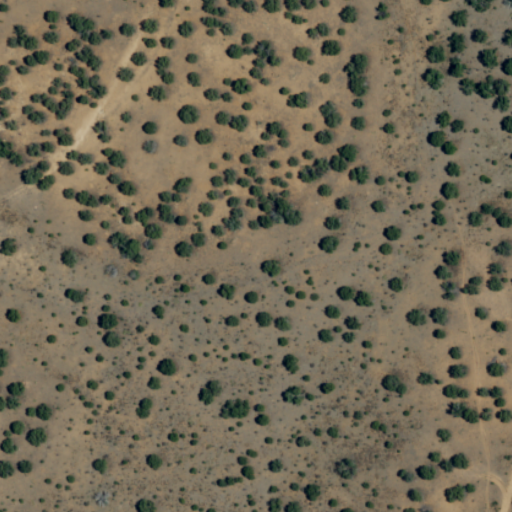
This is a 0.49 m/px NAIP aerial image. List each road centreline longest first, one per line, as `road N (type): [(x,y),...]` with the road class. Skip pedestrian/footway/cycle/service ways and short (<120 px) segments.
road 1 (residential): [(0,213),(68,144),(138,0)]
road 2 (residential): [(488,511),(511,364)]
